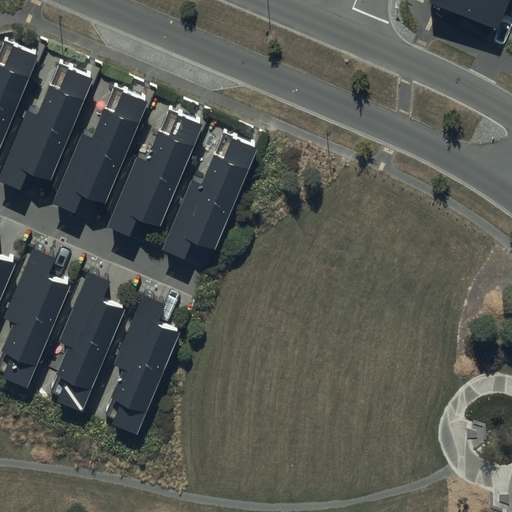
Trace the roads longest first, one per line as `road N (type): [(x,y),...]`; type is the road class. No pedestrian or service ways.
road 1 (residential): [(511,191),(396,130),(93,0)]
road 2 (residential): [(341,32),(511,113)]
